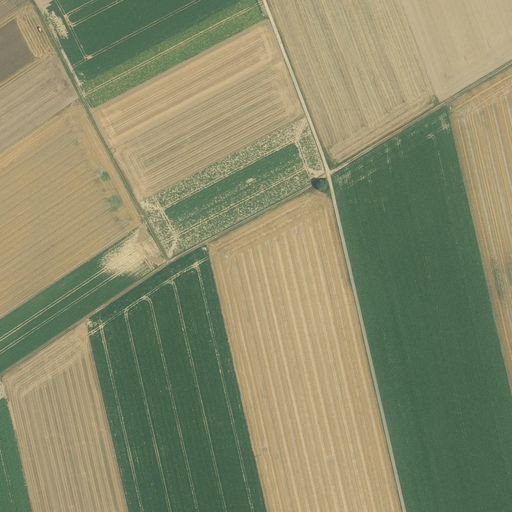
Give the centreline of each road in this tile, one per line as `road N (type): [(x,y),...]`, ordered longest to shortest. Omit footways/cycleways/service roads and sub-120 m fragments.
road 1 (track): [(0,375),(167,263),(511,63)]
road 2 (track): [(404,511),(328,174),(264,0)]
road 3 (track): [(31,0),(167,263)]
